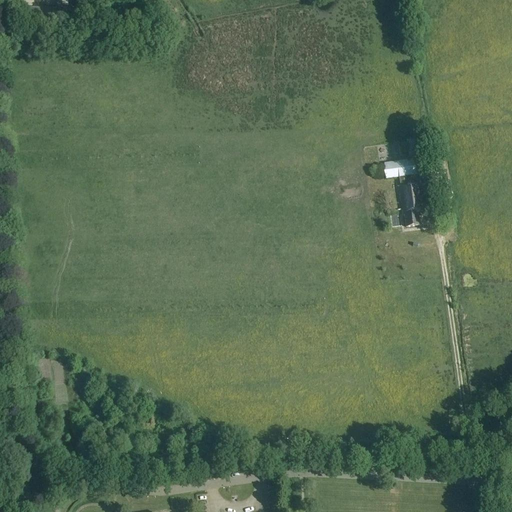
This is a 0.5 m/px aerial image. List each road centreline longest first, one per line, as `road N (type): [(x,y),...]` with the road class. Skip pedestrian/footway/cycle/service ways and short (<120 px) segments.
road 1 (unclassified): [(491,482),(287,473),(158,492),(82,485),(63,493)]
road 2 (track): [(486,439),(467,422),(462,404),(429,210)]
